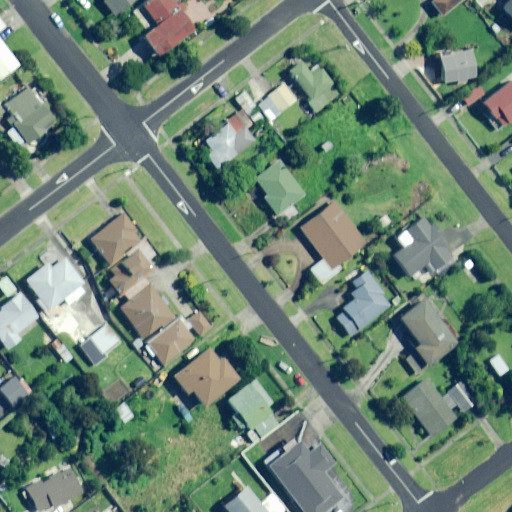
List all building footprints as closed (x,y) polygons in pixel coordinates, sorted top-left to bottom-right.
[(134,0),(102,0),(102,1),(114,16),(134,0)] [(156,57),(213,16),(201,0),(187,0),(181,4),(178,0),(148,0),(132,12),(146,32),(141,36),(156,57)] [(431,0),(429,1),(439,16),(461,0),(431,0)] [(511,0),(503,0),(498,6),(511,18),(511,0)] [(0,78),(17,65),(0,43),(0,78)] [(465,83),(465,79),(474,78),(471,49),(437,53),(441,82),(454,81),(455,84),(465,83)] [(332,102),(341,95),(318,66),(309,73),(301,62),(288,72),(308,98),(305,100),(316,114),(332,102)] [(511,80),(480,103),(492,119),(499,114),(507,125),(511,121),(511,80)] [(58,120),(31,84),(3,105),(11,115),(4,120),(11,129),(5,133),(18,151),(58,120)] [(296,101),(283,84),(267,96),(280,113),(296,101)] [(485,95),(479,85),(461,97),(467,106),(485,95)] [(247,102),(242,95),(236,100),(251,121),(261,115),(250,99),(247,102)] [(245,122),(238,112),(225,122),(226,124),(203,142),(210,151),(204,155),(215,170),(254,141),(242,124),(245,122)] [(511,154),(505,146),(490,157),(496,165),(511,154)] [(300,216),(291,204),(304,194),(278,160),(252,179),(264,195),(261,197),(274,216),(270,219),(273,222),(270,224),(276,233),(300,216)] [(366,244),(334,201),(298,228),(321,260),(308,270),(320,285),(341,269),(337,265),(366,244)] [(142,240),(123,214),(88,239),(107,265),(142,240)] [(412,274),(421,287),(456,261),(423,216),(394,238),(401,248),(391,255),(407,277),(412,274)] [(127,300),(149,284),(144,278),(153,270),(137,249),(118,263),(123,268),(107,281),(118,296),(122,293),(127,300)] [(87,290),(63,259),(49,269),(45,264),(23,281),(37,299),(35,300),(45,313),(69,295),(73,301),(87,290)] [(349,294),(353,299),(341,308),(344,311),(335,318),(350,338),(392,304),(382,291),(365,271),(350,283),(355,289),(349,294)] [(16,289),(5,277),(0,281),(0,289),(6,297),(16,289)] [(118,308),(141,339),(158,326),(161,330),(176,319),(149,284),(127,300),(118,308)] [(36,317),(18,293),(0,307),(0,342),(5,350),(18,340),(14,334),(36,317)] [(397,318),(416,344),(410,348),(412,352),(403,359),(414,374),(455,344),(422,300),(397,318)] [(211,328),(199,312),(188,320),(200,336),(211,328)] [(161,330),(144,343),(162,366),(195,341),(177,318),(176,319),(161,330)] [(118,341),(106,324),(78,345),(87,358),(99,349),(102,354),(118,341)] [(72,358),(58,339),(51,344),(66,363),(72,358)] [(217,361),(208,348),(170,377),(184,395),(189,391),(203,409),(239,381),(221,357),(217,361)] [(508,371),(498,355),(489,361),(499,377),(508,371)] [(28,396),(14,377),(0,387),(0,392),(12,408),(28,396)] [(440,397),(425,378),(400,398),(431,438),(470,407),(454,387),(440,397)] [(272,404),(254,380),(226,400),(245,426),(249,423),(261,438),(279,425),(266,408),(272,404)] [(132,416),(122,403),(113,410),(123,424),(132,416)] [(351,511),(356,508),(345,493),(341,496),(322,472),(334,463),(319,444),(307,453),(297,440),(290,446),(287,442),(261,462),(299,511),(351,511)] [(43,511),(82,493),(69,467),(25,488),(36,511),(43,511)] [(225,511),(282,511),(285,511),(271,494),(260,504),(245,486),(221,506),(225,511)]
